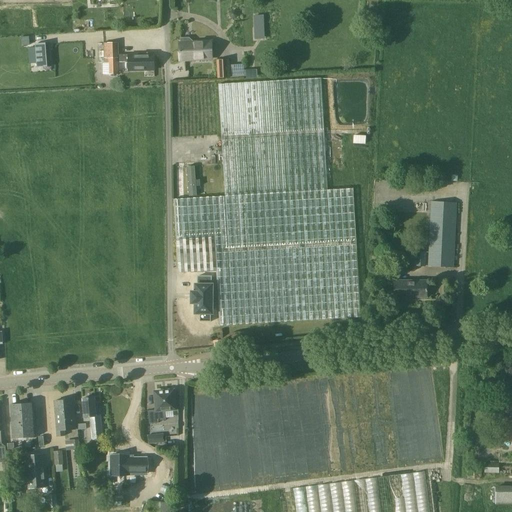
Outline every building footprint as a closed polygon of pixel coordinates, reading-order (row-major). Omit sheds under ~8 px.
[(266,40),(265,14),(254,14),(255,40),(266,40)] [(21,45),(22,45),(29,44),(29,36),(21,37),(21,45)] [(51,66),(49,42),(35,43),(37,67),(51,66)] [(180,60),(212,59),(212,42),(179,43),(180,60)] [(155,70),(154,54),(118,55),(118,43),(105,43),(105,75),(119,74),(118,62),(128,62),(128,71),(155,70)] [(217,60),(218,78),(230,78),(229,60),(217,60)] [(178,273),(217,271),(220,326),(361,317),(353,188),(328,190),(325,143),(321,78),(218,84),(221,135),(225,196),(174,199),(178,273)] [(353,143),(366,143),(366,135),(354,135),(353,143)] [(196,167),(188,167),(190,197),(198,196),(198,187),(203,187),(202,180),(197,180),(196,167)] [(177,170),(177,197),(185,197),(185,169),(177,170)] [(429,266),(454,268),(457,203),(432,202),(429,266)] [(417,266),(425,267),(426,252),(418,251),(417,266)] [(184,294),(184,304),(183,304),(183,305),(186,305),(186,315),(191,315),(191,323),(202,323),(202,315),(203,315),(203,286),(202,286),(202,278),(189,278),(189,286),(186,286),(186,293),(183,293),(183,294),(184,294)] [(414,298),(427,298),(427,281),(395,280),(394,299),(414,299),(414,298)] [(175,409),(173,391),(155,392),(157,410),(148,411),(149,424),(159,423),(158,421),(166,420),(165,410),(175,409)] [(84,417),(90,417),(92,441),(103,440),(100,408),(96,408),(95,397),(82,399),(84,417)] [(54,401),(56,422),(75,420),(73,400),(54,401)] [(36,437),(33,403),(11,405),(13,439),(36,437)] [(75,420),(56,422),(57,436),(65,435),(65,431),(76,430),(75,420)] [(502,440),(511,441),(511,420),(503,420),(502,440)] [(165,443),(164,434),(148,435),(149,444),(165,443)] [(79,440),(66,441),(66,451),(80,450),(79,440)] [(46,487),(43,455),(26,456),(29,489),(46,487)] [(147,473),(147,458),(130,458),(130,456),(112,456),(112,464),(111,464),(111,475),(130,475),(130,473),(147,473)] [(499,473),(499,464),(499,463),(485,462),(484,473),(499,473)] [(481,479),(481,467),(467,468),(468,479),(481,479)] [(410,474),(294,487),(296,511),(430,511),(425,471),(412,489),(410,474)] [(496,504),(511,504),(511,486),(496,486),(496,504)] [(57,507),(56,494),(48,495),(49,507),(57,507)] [(150,511),(171,511),(172,502),(151,502),(150,511)]
